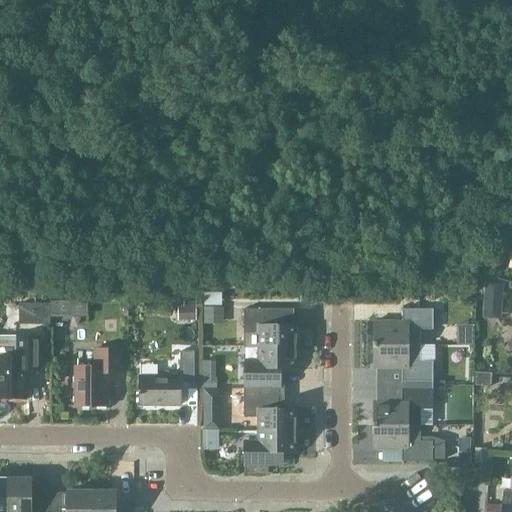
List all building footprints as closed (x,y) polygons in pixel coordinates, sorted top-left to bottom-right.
[(296,347),(296,325),(273,325),(273,309),(244,309),(244,334),(258,334),(258,347),(296,347)] [(373,345),(420,346),(420,330),(433,330),(433,309),(402,309),(402,322),(373,322),(373,345)] [(39,371),(39,338),(21,338),(21,341),(0,341),(0,398),(26,398),(26,371),(39,371)] [(136,344),(137,355),(160,352),(159,341),(136,344)] [(420,361),(420,346),(373,345),(373,369),(402,369),(402,382),(432,382),(432,361),(420,361)] [(244,360),(244,389),(273,389),(280,389),(280,370),(296,370),(296,347),(258,347),(258,360),(244,360)] [(106,374),(121,374),(121,349),(95,349),(95,367),(76,367),(76,407),(106,407),(106,374)] [(194,383),(195,351),(180,351),(180,377),(140,377),(139,405),(180,405),(181,383),(194,383)] [(228,387),(227,410),(239,410),(240,387),(228,387)] [(273,409),(273,389),(244,389),(244,418),(258,418),(258,431),(295,431),(295,409),(273,409)] [(440,398),(432,398),(432,390),(402,389),(402,402),(373,402),(373,425),(420,426),(429,426),(429,410),(432,410),(432,409),(439,409),(440,398)] [(420,437),(420,426),(373,425),(373,449),(402,449),(402,462),(432,462),(432,459),(444,459),(444,441),(433,437),(420,437)] [(243,452),(243,466),(271,466),(279,466),(279,453),(295,454),(295,431),(258,431),(258,441),(243,441),(243,452)] [(447,434),(447,449),(465,449),(465,434),(447,434)] [(7,480),(6,511),(43,511),(44,501),(32,501),(32,480),(7,480)] [(511,511),(511,488),(511,491),(503,491),(501,511),(511,511)] [(91,511),(91,492),(66,492),(66,511),(91,511)] [(91,492),(91,511),(116,511),(116,492),(91,492)]
